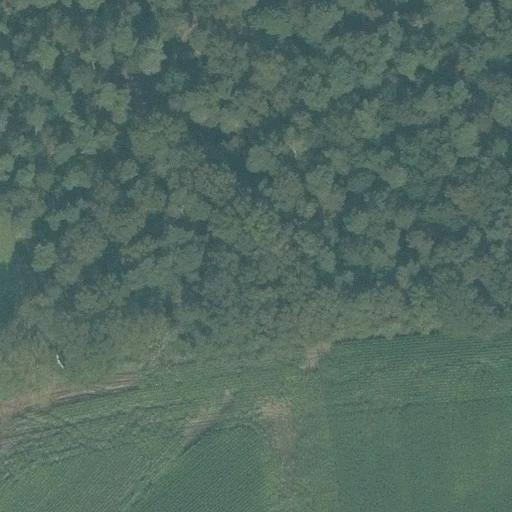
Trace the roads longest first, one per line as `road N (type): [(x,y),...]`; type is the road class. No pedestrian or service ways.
road 1 (track): [(149,109),(38,308),(0,347)]
road 2 (track): [(149,109),(54,0)]
road 3 (track): [(207,0),(149,109)]
